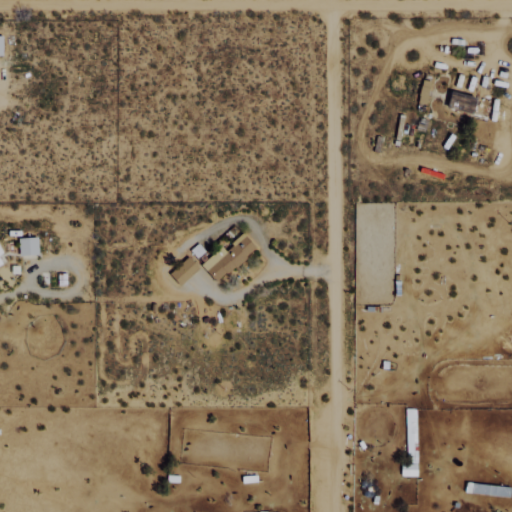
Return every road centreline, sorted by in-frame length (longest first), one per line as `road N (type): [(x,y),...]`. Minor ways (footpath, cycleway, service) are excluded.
road 1 (residential): [(0,4),(511,5)]
road 2 (residential): [(328,511),(329,0)]
